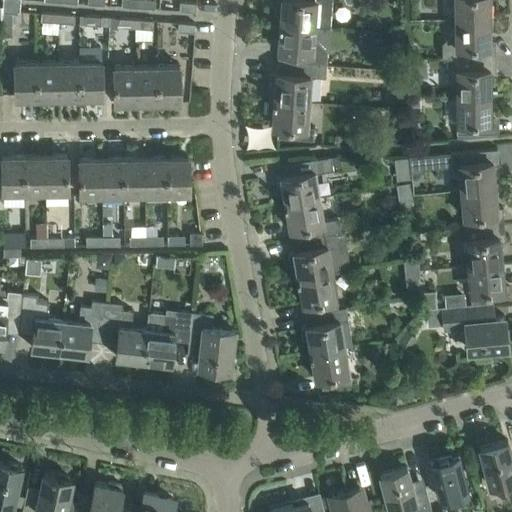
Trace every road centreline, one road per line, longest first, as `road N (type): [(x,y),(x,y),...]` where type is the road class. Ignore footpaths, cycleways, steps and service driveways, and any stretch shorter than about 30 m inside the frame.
road 1 (residential): [(267,386),(0,358)]
road 2 (residential): [(267,386),(237,219),(231,130)]
road 3 (residential): [(280,453),(511,390)]
road 4 (residential): [(0,417),(225,470)]
road 5 (residential): [(0,137),(231,130)]
road 6 (residential): [(231,130),(230,0)]
